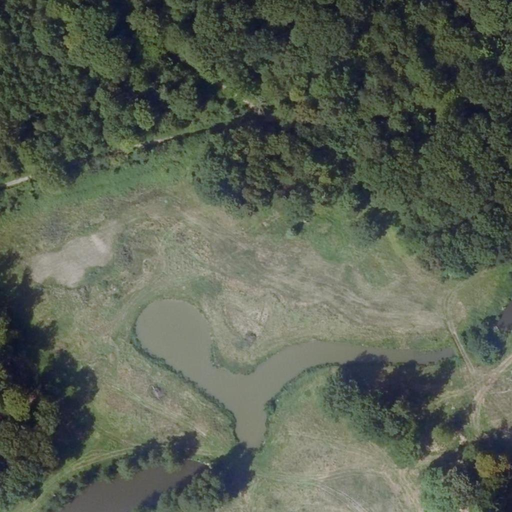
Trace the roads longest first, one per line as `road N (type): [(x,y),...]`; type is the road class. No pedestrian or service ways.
road 1 (track): [(511,106),(270,120),(72,159),(0,185)]
road 2 (track): [(78,0),(270,120)]
